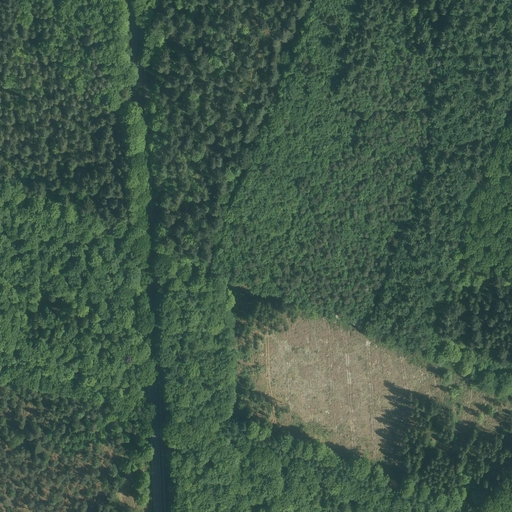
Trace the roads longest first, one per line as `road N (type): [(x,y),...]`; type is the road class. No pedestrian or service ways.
road 1 (primary): [(158,511),(141,104),(129,0)]
road 2 (track): [(511,389),(201,262)]
road 3 (track): [(201,262),(309,0)]
road 4 (track): [(201,262),(0,181)]
